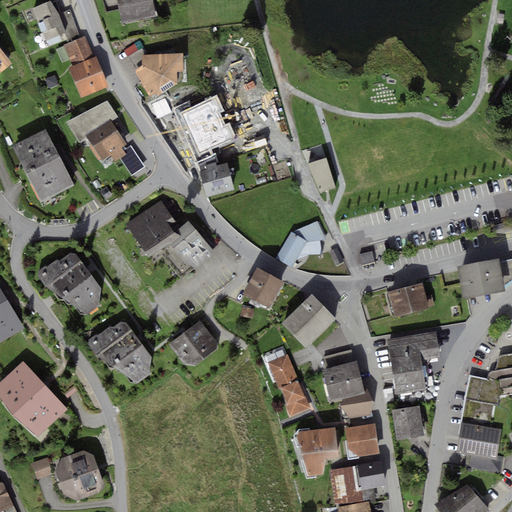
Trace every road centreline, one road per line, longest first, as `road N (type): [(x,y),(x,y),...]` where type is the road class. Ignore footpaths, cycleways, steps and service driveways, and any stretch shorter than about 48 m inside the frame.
road 1 (residential): [(122,511),(112,421),(95,382),(23,281),(19,224)]
road 2 (tertiary): [(511,300),(471,335),(455,362),(426,511)]
road 3 (residential): [(397,511),(356,324)]
road 4 (tertiary): [(84,0),(118,85),(171,169)]
road 5 (tertiary): [(171,169),(240,245),(314,283)]
road 6 (residential): [(171,169),(78,228),(48,232),(19,224)]
road 7 (tertiary): [(353,285),(511,249)]
